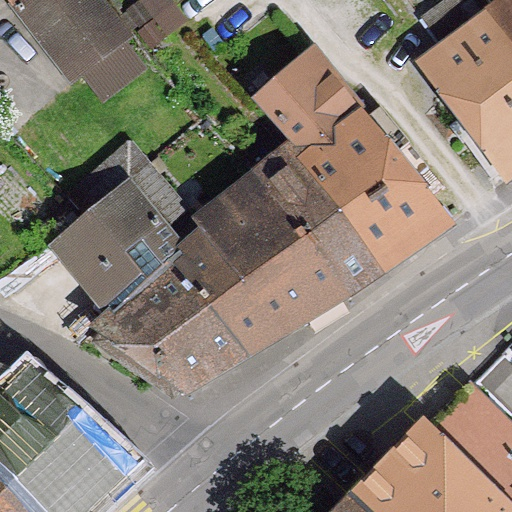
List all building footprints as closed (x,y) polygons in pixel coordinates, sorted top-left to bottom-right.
[(129,39),(99,0),(6,0),(72,84),(84,74),(104,100),(142,71),(122,45),(129,39)] [(470,0),(445,0),(422,18),(439,43),(480,13),(470,0)] [(511,0),(492,16),(511,43),(511,0)] [(511,174),(511,43),(492,16),(421,69),(504,181),(511,174)] [(254,102),(303,156),(358,116),(309,54),(254,102)] [(364,122),(358,116),(303,156),(295,162),(379,275),(449,227),(393,158),(409,145),(380,110),(364,122)] [(129,143),(67,198),(87,220),(128,185),(133,181),(149,166),(129,143)] [(346,297),(379,275),(295,162),(271,181),(272,183),(265,188),(256,194),(346,297)] [(307,322),(346,297),(256,194),(265,188),(253,170),(250,172),(253,175),(241,184),(252,197),(205,234),(150,165),(149,166),(133,181),(185,246),(165,263),(249,356),(307,322)] [(54,247),(104,311),(106,309),(108,311),(165,263),(185,246),(133,181),(128,185),(87,220),(54,247)] [(182,394),(249,356),(165,263),(108,311),(112,315),(95,331),(182,394)] [(0,496),(15,511),(85,511),(134,467),(31,376),(30,378),(0,368),(0,496)] [(424,431),(354,502),(364,511),(511,511),(511,427),(470,386),(425,432),(424,431)] [(0,511),(15,511),(0,496),(0,511)] [(364,511),(354,502),(344,511),(364,511)]
